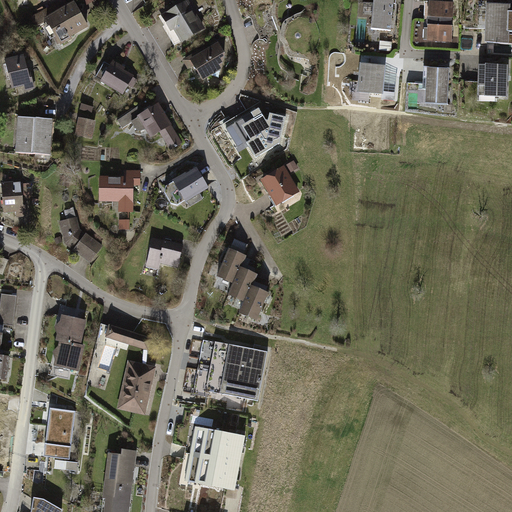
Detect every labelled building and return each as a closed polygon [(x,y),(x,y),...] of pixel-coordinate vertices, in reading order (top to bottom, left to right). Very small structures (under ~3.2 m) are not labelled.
[(51,24),(63,45),(98,25),(84,0),(81,0),(58,13),(54,7),(33,18),(40,30),(51,24)] [(274,13),(260,16),(266,41),(258,43),(262,57),(281,53),(280,63),(282,70),(289,74),(295,70),(300,58),(308,60),(315,47),(317,34),(313,23),(305,14),(299,14),(291,12),(287,7),(280,0),(274,0),(275,6),(274,13)] [(395,0),(375,0),(372,31),(392,33),(395,0)] [(208,31),(190,1),(162,18),(180,47),(208,31)] [(456,4),(432,3),(430,42),(454,44),(456,4)] [(511,5),(491,4),(489,43),(511,44),(511,32),(510,32),(511,5)] [(222,42),(192,60),(205,82),(235,64),(222,42)] [(28,56),(6,63),(16,94),(37,87),(28,56)] [(128,69),(115,62),(103,83),(124,96),(135,77),(126,73),(128,69)] [(389,65),(363,64),(362,95),(388,96),(389,65)] [(509,99),(510,66),(481,65),(480,98),(509,99)] [(452,103),(453,69),(427,69),(426,103),(452,103)] [(267,122),(257,105),(232,119),(257,159),(280,145),(287,118),(270,114),(267,122)] [(162,106),(133,123),(140,134),(147,129),(153,139),(162,135),(170,149),(183,142),(162,106)] [(54,158),(56,120),(20,118),(18,156),(54,158)] [(81,119),(77,137),(93,141),(97,123),(81,119)] [(188,203),(211,188),(198,169),(176,183),(188,203)] [(301,192),(286,169),(264,183),(278,206),(301,192)] [(101,178),(100,203),(121,203),(121,213),(135,213),(136,187),(143,187),(143,171),(125,171),(125,179),(101,178)] [(4,183),(5,214),(28,213),(27,198),(33,198),(32,183),(4,183)] [(81,231),(78,218),(60,221),(64,243),(93,264),(103,246),(81,231)] [(129,232),(131,224),(122,222),(120,230),(129,232)] [(184,243),(152,237),(147,267),(161,270),(162,264),(180,267),(184,243)] [(240,256),(229,251),(219,276),(235,283),(230,294),(248,302),(243,313),(259,319),(269,294),(262,291),(253,287),(258,276),(251,273),(240,269),(245,258),(240,256)] [(0,274),(3,275),(8,260),(0,256),(0,274)] [(4,294),(1,324),(14,325),(17,295),(4,294)] [(89,321),(64,315),(62,322),(57,342),(62,344),(56,366),(55,370),(80,376),(87,348),(82,347),(89,321)] [(152,337),(112,324),(108,337),(148,350),(152,337)] [(0,379),(11,381),(13,369),(14,356),(0,354),(1,343),(3,332),(0,331),(0,379)] [(266,349),(205,339),(195,392),(255,403),(266,349)] [(158,366),(131,360),(119,412),(146,418),(158,366)] [(77,412),(51,410),(46,457),(72,459),(77,412)] [(245,434),(195,425),(185,483),(235,491),(245,434)] [(109,456),(104,500),(106,500),(104,511),(130,511),(138,452),(123,451),(122,457),(109,456)] [(64,511),(65,511),(46,501),(36,499),(34,511),(64,511)]
